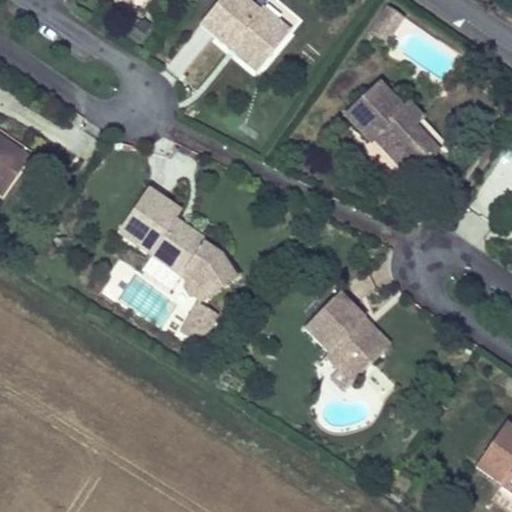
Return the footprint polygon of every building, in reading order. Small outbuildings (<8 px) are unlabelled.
[(220,0),(201,22),(229,46),(234,40),(260,62),(291,27),(262,3),(258,8),(249,0),(220,0)] [(360,29),(374,39),(391,13),(377,3),(360,29)] [(234,40),(229,46),(255,68),(260,62),(234,40)] [(399,120),(407,111),(394,98),(388,103),(364,80),(331,112),(396,176),(424,147),(399,120)] [(433,137),(407,111),(399,120),(424,147),(433,137)] [(0,134),(0,146),(17,159),(22,151),(0,134)] [(0,146),(0,182),(17,159),(0,146)] [(142,183),(166,200),(178,181),(155,165),(142,183)] [(206,244),(199,238),(195,236),(197,232),(178,219),(174,225),(165,219),(174,205),(166,200),(142,183),(113,225),(179,268),(183,274),(193,288),(197,294),(234,268),(219,245),(209,239),(206,244)] [(188,289),(193,288),(183,274),(181,280),(188,289)] [(347,373),(378,340),(353,314),(358,308),(334,285),(299,319),(322,342),(319,346),(332,358),(347,373)] [(179,322),(191,331),(204,323),(214,309),(195,297),(179,322)] [(353,314),(378,340),(384,334),(358,308),(353,314)] [(339,382),(347,373),(332,358),(325,366),(339,382)] [(511,426),(498,418),(470,462),(511,488),(511,426)]
